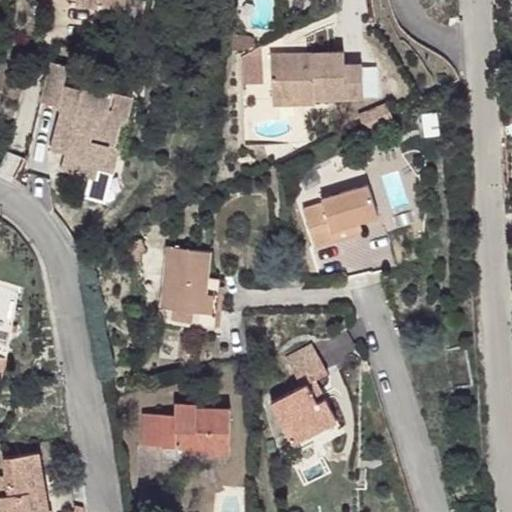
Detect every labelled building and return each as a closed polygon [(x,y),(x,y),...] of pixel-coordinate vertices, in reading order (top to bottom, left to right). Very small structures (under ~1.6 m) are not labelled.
[(233,34),(231,51),(256,45),(255,39),(250,35),(233,34)] [(262,83),(260,47),(241,58),(241,85),(262,83)] [(270,55),(272,105),(315,103),(315,99),(363,97),(361,62),(345,62),(344,51),(270,55)] [(65,152),(60,170),(94,179),(97,169),(113,173),(118,153),(113,147),(119,123),(127,121),(133,97),(83,84),(81,89),(64,84),(69,66),(51,61),(40,102),(58,106),(61,110),(50,148),(65,152)] [(358,114),(362,123),(391,111),(387,102),(358,114)] [(440,135),(437,111),(421,113),(424,137),(440,135)] [(303,210),(314,247),(336,240),(333,231),(359,222),(378,216),(368,184),(322,199),(323,203),(303,210)] [(363,231),(359,222),(333,231),(336,240),(363,231)] [(126,245),(129,262),(140,262),(140,256),(146,250),(142,240),(136,240),(134,243),(126,245)] [(168,245),(161,308),(171,309),(194,311),(193,321),(193,327),(216,329),(216,326),(219,286),(220,278),(208,277),(211,250),(168,245)] [(220,326),(224,287),(219,286),(216,326),(220,326)] [(193,321),(194,311),(171,309),(170,319),(193,321)] [(293,370),(319,356),(311,343),(286,356),(293,370)] [(271,402),(293,444),(323,427),(320,422),(334,414),(326,398),(318,402),(312,393),(321,389),(316,380),(328,373),(319,356),(293,370),(301,386),(271,402)] [(326,398),(321,389),(312,393),(318,402),(326,398)] [(142,413),(142,446),(162,446),(162,462),(231,462),(230,408),(197,408),(197,403),(175,403),(175,414),(142,413)] [(293,444),(297,453),(342,428),(334,414),(320,422),(323,427),(293,444)] [(1,496),(3,511),(43,511),(49,511),(38,451),(3,457),(6,475),(9,495),(1,496)] [(0,496),(1,496),(9,495),(6,475),(0,476),(0,496)]
